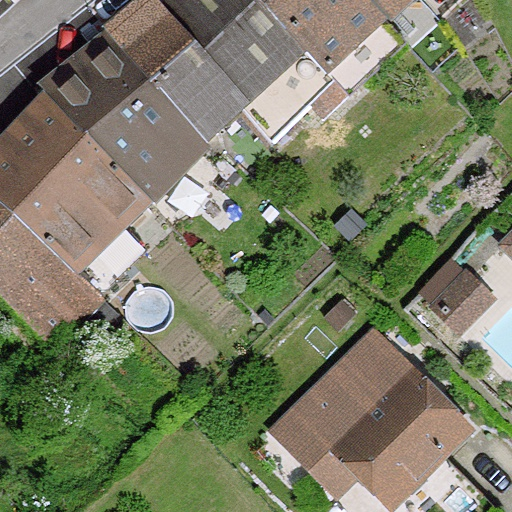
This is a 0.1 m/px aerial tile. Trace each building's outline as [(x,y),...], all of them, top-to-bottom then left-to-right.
[(239,112),(271,147),(317,101),(308,92),(325,76),(262,0),(180,0),(165,15),(152,1),(109,37),(203,145),(239,112)] [(383,21),(362,0),(262,0),(325,76),(348,98),(405,44),(383,21)] [(362,0),(383,21),(406,0),(362,0)] [(147,202),(203,145),(109,37),(38,95),(45,102),(147,202)] [(147,202),(45,102),(0,148),(0,204),(99,297),(124,273),(100,248),(147,202)] [(99,297),(0,204),(0,298),(49,348),(99,297)] [(459,333),(491,300),(466,276),(453,264),(424,298),(434,309),(459,333)] [(390,505),(466,430),(409,373),(391,392),(355,356),(276,433),(315,472),(336,451),(390,505)]
